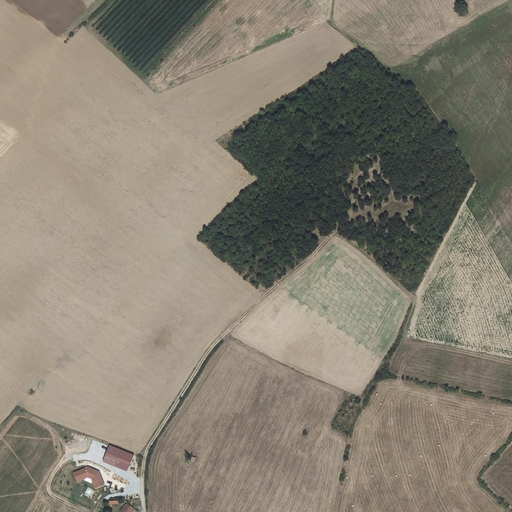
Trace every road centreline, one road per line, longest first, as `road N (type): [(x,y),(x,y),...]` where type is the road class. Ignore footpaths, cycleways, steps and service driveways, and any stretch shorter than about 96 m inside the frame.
road 1 (track): [(151,443),(207,352),(333,232),(473,176)]
road 2 (track): [(333,232),(415,291),(473,176)]
